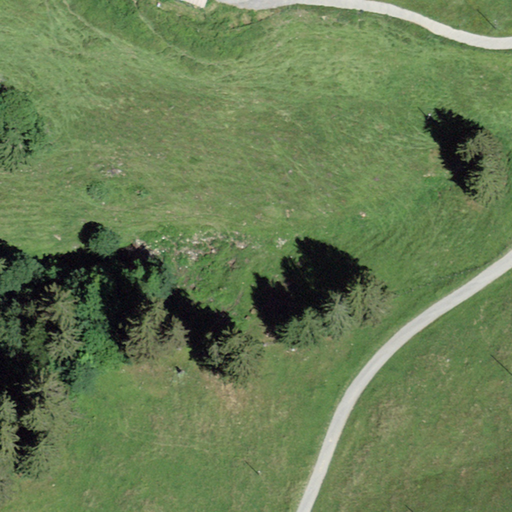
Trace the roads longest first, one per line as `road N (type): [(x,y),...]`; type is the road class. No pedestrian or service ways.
road 1 (unclassified): [(303,511),(355,394),(394,346),(511,257)]
road 2 (unclassified): [(511,45),(393,11),(309,0)]
